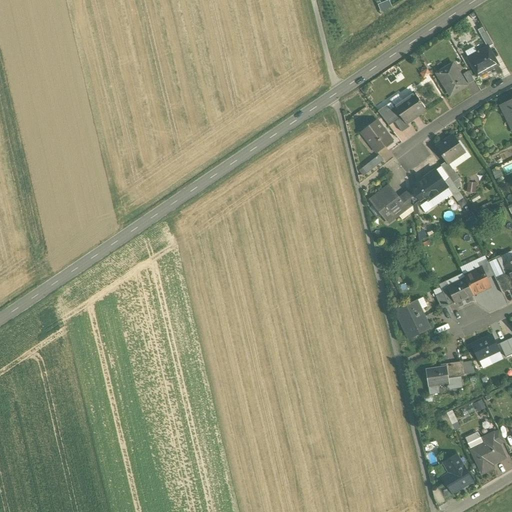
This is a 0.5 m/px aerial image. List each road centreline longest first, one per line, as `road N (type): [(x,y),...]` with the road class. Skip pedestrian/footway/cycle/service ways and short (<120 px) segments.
road 1 (secondary): [(476,0),(0,321)]
road 2 (track): [(433,511),(313,0)]
road 3 (residential): [(511,81),(424,134),(415,157)]
